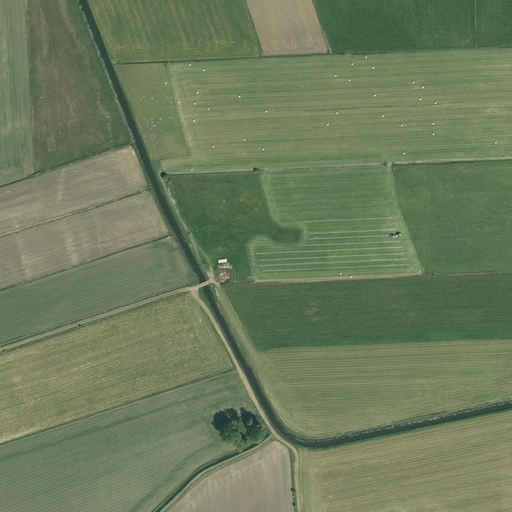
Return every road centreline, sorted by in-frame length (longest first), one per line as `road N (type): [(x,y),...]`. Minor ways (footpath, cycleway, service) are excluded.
road 1 (track): [(198,287),(260,410),(294,449),(300,511)]
road 2 (track): [(0,350),(198,287)]
road 3 (track): [(198,287),(213,280),(158,169)]
